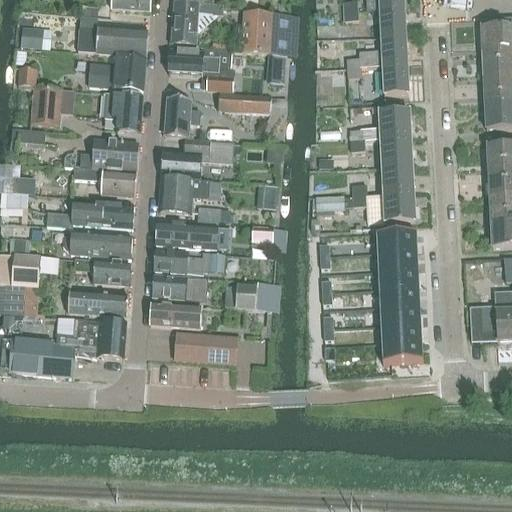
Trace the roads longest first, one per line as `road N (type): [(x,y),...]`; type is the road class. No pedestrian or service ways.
road 1 (residential): [(446,8),(434,27),(454,382),(511,380)]
road 2 (residential): [(132,399),(163,0)]
road 3 (residential): [(4,394),(132,399)]
